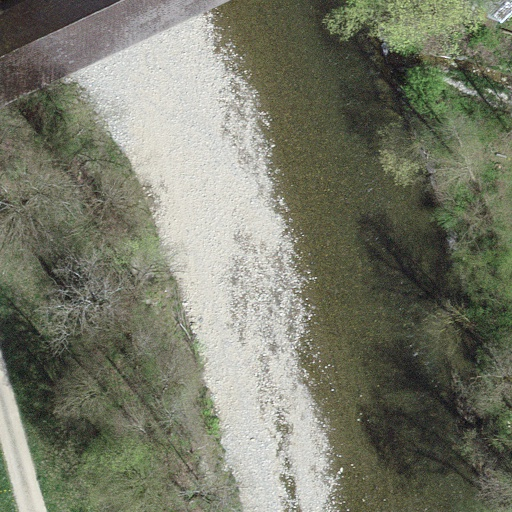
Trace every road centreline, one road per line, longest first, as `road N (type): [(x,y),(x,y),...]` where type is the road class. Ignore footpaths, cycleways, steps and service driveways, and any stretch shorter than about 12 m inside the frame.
road 1 (track): [(43,511),(0,370)]
road 2 (residential): [(0,61),(132,0)]
